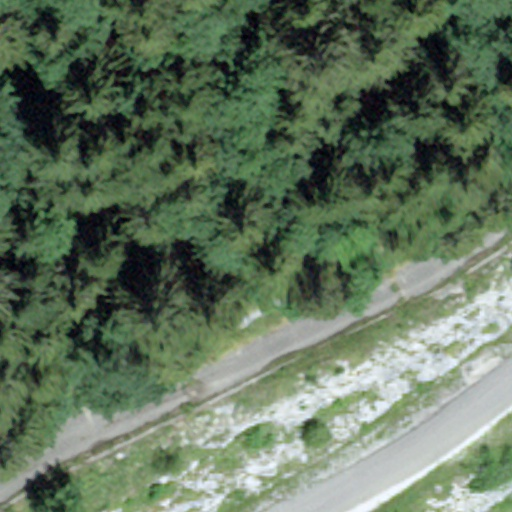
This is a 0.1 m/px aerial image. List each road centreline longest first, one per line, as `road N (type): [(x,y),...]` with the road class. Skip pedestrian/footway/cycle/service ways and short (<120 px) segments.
road 1 (track): [(511,220),(439,269),(87,434),(0,488)]
road 2 (unclassified): [(511,371),(435,430),(295,511)]
